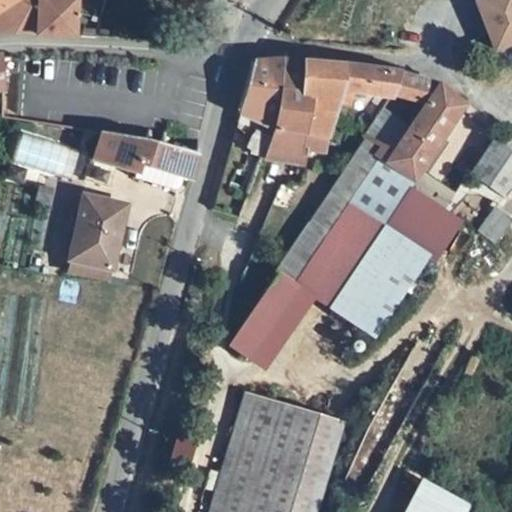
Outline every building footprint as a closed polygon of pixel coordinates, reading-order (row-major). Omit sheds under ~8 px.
[(0,0),(0,8),(12,0),(0,0)] [(12,0),(0,8),(0,30),(76,34),(78,0),(12,0)] [(511,0),(482,0),(477,2),(497,53),(511,47),(511,0)] [(280,59),(251,63),(238,114),(269,122),(276,86),(280,59)] [(300,98),(336,102),(335,104),(344,104),(348,88),(386,90),(394,90),(396,68),(280,59),(276,86),(302,88),(300,98)] [(386,90),(363,133),(384,143),(392,147),(438,80),(434,77),(396,68),(394,90),(386,90)] [(428,152),(461,98),(438,80),(392,147),(384,143),(377,156),(413,176),(428,152)] [(323,147),(333,111),(335,104),(336,102),(300,98),(302,88),(276,86),(269,122),(263,141),(296,152),(299,142),(323,147)] [(471,173),(498,129),(461,98),(428,152),(470,174),(471,173)] [(143,136),(120,131),(94,124),(86,162),(81,179),(96,183),(107,185),(113,162),(132,167),(131,172),(172,183),(178,183),(181,172),(188,174),(194,154),(196,155),(199,151),(143,136)] [(20,127),(16,158),(76,166),(80,135),(20,127)] [(511,176),(511,141),(498,129),(471,173),(502,190),(511,176)] [(377,156),(384,143),(363,133),(355,146),(377,156)] [(277,265),(378,325),(447,212),(406,186),(413,176),(377,156),(355,146),(277,265)] [(470,174),(428,152),(413,176),(406,186),(447,212),(470,174)] [(66,256),(68,257),(109,266),(114,267),(126,215),(116,213),(120,199),(80,189),(66,256)] [(511,212),(492,201),(474,229),(494,241),(511,213),(511,212)] [(107,276),(109,266),(68,257),(68,270),(107,276)] [(296,282),(275,268),(232,332),(254,346),(296,282)] [(328,511),(353,412),(251,388),(222,511),(328,511)] [(479,511),(486,498),(433,472),(413,511),(479,511)]
